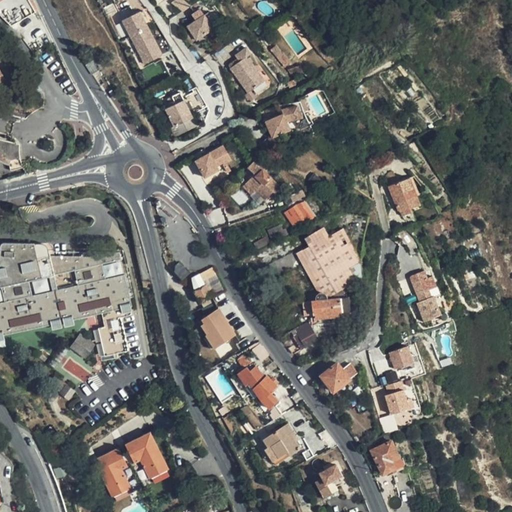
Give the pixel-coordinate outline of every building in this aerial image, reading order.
[(184,0),(166,0),(174,9),(184,0)] [(130,15),(126,8),(118,11),(122,19),(130,15)] [(124,24),(130,37),(150,27),(144,13),(124,24)] [(197,39),(213,28),(204,15),(188,25),(197,39)] [(150,27),(130,37),(144,65),(164,55),(150,27)] [(273,78),(253,54),(257,50),(252,45),(241,54),(246,60),(237,67),(257,91),(273,78)] [(100,68),(94,59),(87,64),(92,73),(100,68)] [(213,115),(204,97),(193,103),(202,120),(213,115)] [(293,100),(280,106),(282,111),(286,121),(300,114),(293,100)] [(200,125),(196,117),(193,119),(184,101),(166,110),(175,128),(171,130),(175,138),(200,125)] [(286,121),(282,111),(265,119),(273,136),(290,128),(286,121)] [(22,143),(0,138),(0,154),(1,155),(4,160),(10,162),(11,166),(12,169),(23,166),(21,157),(20,149),(22,143)] [(216,168),(223,164),(224,166),(232,161),(222,146),(195,164),(206,180),(219,172),(216,168)] [(0,162),(4,165),(11,166),(10,162),(4,160),(1,155),(0,154),(0,162)] [(255,174),(274,192),(275,193),(281,187),(255,162),(248,167),(255,174)] [(240,176),(245,182),(254,174),(249,169),(240,176)] [(268,199),(274,192),(255,174),(243,185),(252,194),(257,188),(268,199)] [(392,183),(400,209),(402,209),(404,214),(415,210),(413,204),(411,197),(420,194),(414,176),(392,183)] [(423,201),(420,194),(411,197),(413,204),(423,201)] [(291,209),(286,213),(294,226),(299,222),(301,225),(315,216),(305,201),(292,211),(291,209)] [(402,209),(400,209),(396,210),(399,219),(404,217),(404,214),(402,209)] [(280,224),(269,231),(273,240),(287,233),(285,228),(282,229),(280,224)] [(309,244),(331,233),(326,224),(304,235),(309,244)] [(309,244),(296,251),(301,262),(317,291),(318,291),(319,290),(321,289),(322,289),(324,289),(325,289),(326,290),(327,292),(328,293),(363,274),(361,258),(346,226),(331,233),(309,244)] [(291,234),(248,255),(250,260),(293,239),(291,234)] [(0,337),(6,336),(53,324),(62,322),(66,320),(76,318),(122,306),(132,304),(133,303),(125,271),(106,276),(102,259),(120,254),(118,249),(85,245),(83,247),(80,250),(79,253),(78,254),(52,252),(47,243),(44,240),(17,237),(11,237),(9,237),(5,239),(2,241),(0,244),(0,285),(0,286),(5,303),(0,303),(0,337)] [(435,297),(442,293),(434,274),(429,276),(425,268),(411,273),(419,293),(417,294),(420,301),(418,302),(425,321),(442,315),(435,297)] [(409,275),(417,294),(419,293),(411,273),(409,275)] [(213,293),(207,279),(195,284),(201,298),(213,293)] [(328,295),(328,293),(327,292),(326,290),(325,289),(324,289),(322,289),(321,289),(319,290),(318,291),(317,291),(317,293),(316,293),(316,296),(317,297),(317,298),(318,299),(320,300),(322,301),(324,300),(325,299),(326,299),(327,297),(328,296),(328,295)] [(348,294),(328,296),(327,297),(326,299),(325,299),(324,300),(322,301),(320,300),(318,299),(317,298),(317,297),(316,297),(318,312),(340,310),(350,309),(348,294)] [(318,312),(316,297),(307,298),(308,313),(314,313),(318,312)] [(208,328),(206,330),(214,342),(216,345),(230,336),(222,322),(227,319),(218,305),(201,316),(208,328)] [(76,318),(66,320),(68,326),(78,324),(76,318)] [(236,333),(227,319),(222,322),(230,336),(236,333)] [(307,319),(294,327),(306,345),(318,338),(307,319)] [(306,345),(294,327),(289,330),(301,348),(306,345)] [(214,342),(206,330),(200,333),(208,346),(214,342)] [(71,347),(86,358),(96,343),(81,333),(71,347)] [(329,339),(336,353),(349,349),(341,334),(329,339)] [(415,342),(408,344),(414,361),(421,359),(415,342)] [(414,361),(408,344),(389,351),(396,368),(414,361)] [(428,361),(432,370),(442,367),(438,357),(428,361)] [(334,391),(357,372),(349,362),(342,368),(337,362),(321,375),(334,391)] [(271,391),(277,385),(267,374),(263,378),(258,372),(248,381),(259,395),(269,407),(277,399),(271,391)] [(402,379),(386,384),(389,393),(386,394),(392,413),(411,407),(402,379)] [(273,392),(281,399),(288,390),(280,384),(273,392)] [(392,413),(381,417),(385,432),(397,429),(392,413)] [(266,436),(271,445),(275,442),(283,457),(302,447),(295,435),(298,433),(291,421),(266,436)] [(404,465),(392,441),(373,450),(385,474),(404,465)] [(275,442),(271,445),(267,447),(275,462),(283,457),(275,442)] [(160,444),(135,456),(143,475),(149,473),(158,491),(178,482),(160,444)] [(128,459),(102,471),(119,509),(139,500),(131,481),(137,478),(128,459)] [(344,475),(337,463),(323,471),(324,475),(316,479),(326,496),(338,490),(333,481),(344,475)]
